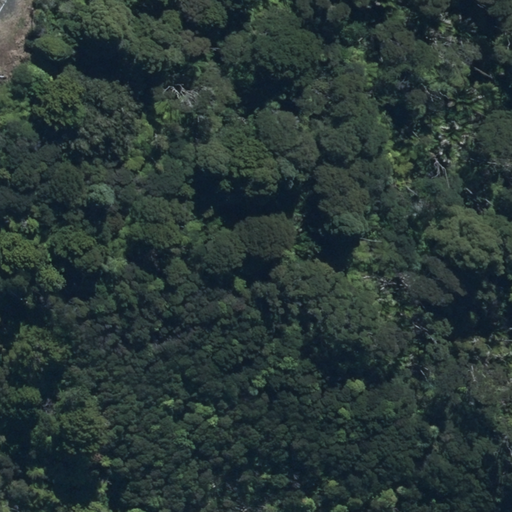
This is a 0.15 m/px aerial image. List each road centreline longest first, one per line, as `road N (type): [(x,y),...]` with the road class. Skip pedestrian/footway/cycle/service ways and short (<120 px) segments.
road 1 (motorway): [(220,511),(79,0)]
road 2 (motorway): [(281,0),(364,276),(419,511)]
